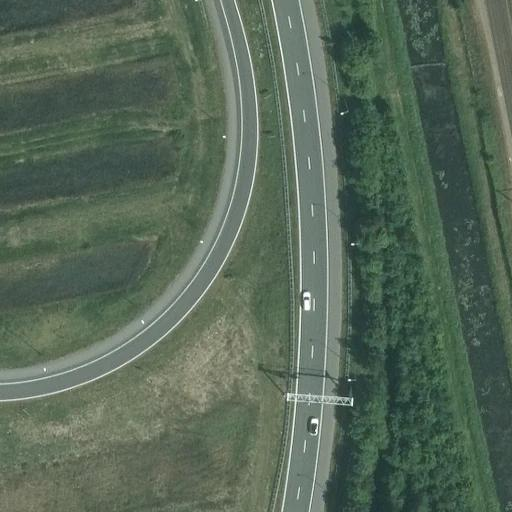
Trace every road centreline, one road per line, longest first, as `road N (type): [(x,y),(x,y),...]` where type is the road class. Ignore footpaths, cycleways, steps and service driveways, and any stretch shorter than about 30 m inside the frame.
road 1 (motorway): [(226,0),(243,66),(248,154),(238,209),(215,262),(185,306),(118,362),(71,383),(0,395)]
road 2 (motorway): [(298,511),(316,348),(315,245),(311,137),(287,0)]
